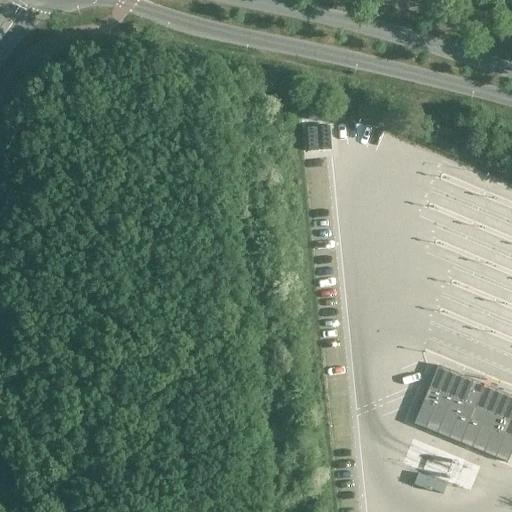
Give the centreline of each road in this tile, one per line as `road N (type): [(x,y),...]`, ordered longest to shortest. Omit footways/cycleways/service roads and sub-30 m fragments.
road 1 (secondary): [(121,0),(511,101)]
road 2 (secondary): [(511,69),(264,0)]
